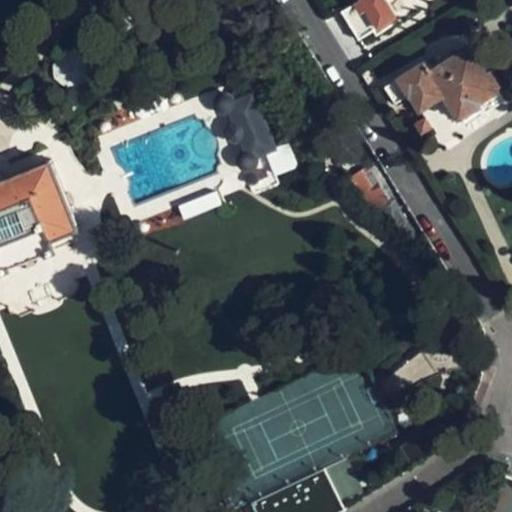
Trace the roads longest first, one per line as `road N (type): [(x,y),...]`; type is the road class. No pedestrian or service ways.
road 1 (residential): [(295,0),(511,342)]
road 2 (residential): [(372,511),(501,426)]
